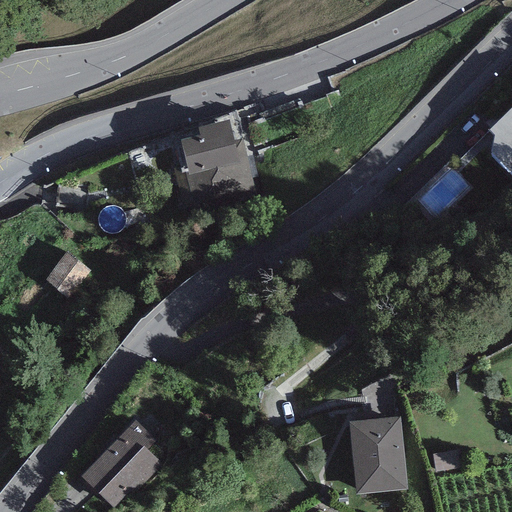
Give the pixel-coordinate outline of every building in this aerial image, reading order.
[(511,178),(511,107),(488,131),(493,136),(490,157),(511,178)] [(199,135),(180,140),(182,146),(174,148),(180,167),(172,169),(185,219),(258,200),(242,140),(234,142),(228,120),(197,128),(199,135)] [(78,476),(111,508),(129,490),(133,494),(162,464),(147,449),(157,438),(135,417),(78,476)] [(348,423),(355,494),(408,489),(401,418),(348,423)] [(433,455),(436,472),(460,467),(457,451),(433,455)]
